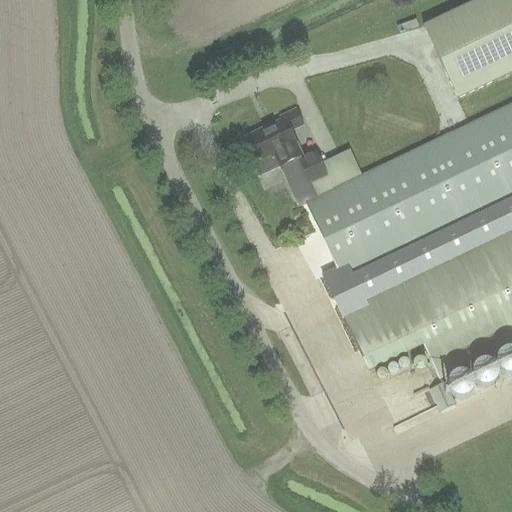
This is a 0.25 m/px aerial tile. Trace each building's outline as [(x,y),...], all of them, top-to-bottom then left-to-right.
[(459,102),(511,77),(511,0),(487,0),(425,29),(459,102)] [(391,89),(396,100),(426,85),(421,75),(391,89)] [(338,191),(306,205),(319,232),(337,271),(322,278),(333,300),(336,307),(358,354),(367,374),(404,357),(406,362),(425,354),(438,382),(511,346),(511,109),(472,129),(338,191)] [(247,138),(249,143),(247,145),(249,150),(252,150),(258,163),(255,165),(259,175),(263,176),(303,158),(291,133),(303,127),(296,111),(281,119),(282,122),(247,138)] [(316,155),(301,163),(311,184),(326,177),(316,155)] [(496,367),(497,371),(500,374),(504,378),(510,378),(511,377),(511,354),(507,354),(504,355),(499,358),(497,362),(496,367)] [(472,379),(473,383),(475,386),(480,389),(485,390),(489,389),(494,385),(496,382),(496,378),(495,372),(493,369),(488,366),(483,365),(479,366),(474,370),(472,373),(472,379)] [(447,388),(448,394),(451,399),(455,401),(461,402),(464,400),(469,397),(471,393),(472,390),(471,384),(467,379),(464,377),(458,377),(454,378),(449,381),(447,385),(447,388)]
